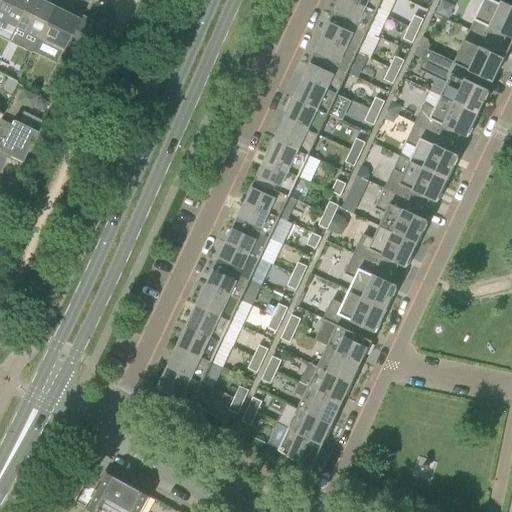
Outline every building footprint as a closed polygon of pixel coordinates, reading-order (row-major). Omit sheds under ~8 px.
[(0,0),(0,26),(12,0),(0,0)] [(0,37),(8,42),(13,32),(15,27),(38,39),(54,8),(37,0),(27,0),(25,5),(15,0),(12,0),(0,26),(0,37)] [(344,0),(343,2),(340,1),(333,16),(367,32),(377,11),(353,0),(344,0)] [(353,0),(377,11),(389,17),(396,0),(353,0)] [(418,0),(417,4),(428,9),(431,0),(418,0)] [(511,36),(511,9),(493,0),(484,0),(470,30),(502,45),(507,34),(511,36)] [(442,1),(436,13),(449,19),(454,6),(442,1)] [(66,42),(79,48),(92,22),(79,16),(77,20),(54,8),(38,39),(62,50),(66,42)] [(416,15),(410,27),(419,31),(424,19),(416,15)] [(333,16),(326,30),(329,32),(327,38),(358,53),(367,32),(333,16)] [(413,43),(419,31),(410,27),(404,39),(413,43)] [(497,56),(502,45),(470,30),(455,62),(487,77),(487,78),(492,80),(503,58),(497,56)] [(423,37),(419,46),(429,50),(433,41),(423,37)] [(324,44),(320,42),(313,57),(348,73),(358,53),(327,38),(324,44)] [(428,51),(419,46),(414,55),(424,59),(428,51)] [(429,51),(428,51),(424,59),(420,70),(448,83),(441,96),(480,114),(490,91),(483,88),(487,78),(487,77),(455,62),(429,50),(429,51)] [(338,94),(348,73),(313,57),(306,72),(310,74),(308,78),(307,79),(338,94)] [(396,57),(391,69),(399,72),(405,61),(396,57)] [(394,84),(399,72),(391,69),(385,80),(394,84)] [(298,100),(329,115),(338,94),(307,79),(308,78),(304,77),(297,92),(300,94),(298,99),(298,100)] [(11,95),(17,83),(8,78),(4,86),(3,90),(11,95)] [(461,133),(469,137),(480,114),(441,96),(435,109),(425,104),(416,124),(457,143),(461,133)] [(319,135),(329,115),(298,100),(298,99),(294,97),(287,113),(291,115),(288,120),(288,121),(319,135)] [(376,98),(371,110),(380,114),(386,102),(376,98)] [(40,99),(36,107),(45,111),(49,103),(40,99)] [(392,102),(388,110),(398,115),(402,107),(392,102)] [(375,125),(380,114),(371,110),(366,121),(375,125)] [(398,115),(388,110),(384,119),(394,123),(398,115)] [(278,141),(309,156),(319,135),(288,121),(288,120),(285,118),(277,134),(281,135),(279,140),(278,141)] [(0,152),(22,163),(37,132),(13,121),(11,125),(0,119),(0,152)] [(449,179),(460,156),(452,153),(457,143),(416,124),(406,143),(417,148),(411,161),(449,179)] [(271,156),(268,162),(300,177),(309,156),(278,141),(279,140),(275,138),(267,154),(271,156)] [(357,139),(352,151),(361,155),(366,143),(357,139)] [(355,166),(361,155),(352,151),(347,162),(355,166)] [(431,198),(439,202),(449,179),(411,161),(404,175),(394,170),(385,189),(426,208),(431,198)] [(266,167),(262,166),(255,181),(290,197),(300,177),(268,162),(266,167)] [(358,175),(368,180),(370,175),(367,168),(362,166),(358,175)] [(341,196),(347,184),(338,180),(332,192),(341,196)] [(255,181),(248,195),(252,197),(249,203),(280,218),(290,197),(255,181)] [(419,244),(429,222),(422,218),(426,208),(385,189),(376,208),(386,213),(380,226),(419,244)] [(351,210),(355,201),(347,197),(343,206),(351,210)] [(334,218),(335,214),(339,206),(330,201),(324,213),(334,218)] [(246,209),(243,207),(236,222),(271,238),(280,218),(249,203),(246,209)] [(334,218),(324,213),(319,225),(328,229),(334,218)] [(347,219),(335,214),(334,218),(328,229),(338,234),(344,232),(348,223),(347,219)] [(236,222),(229,237),(232,238),(230,244),(261,259),(271,238),(236,222)] [(400,264),(408,267),(419,244),(380,226),(373,240),(363,235),(354,254),(395,273),(400,264)] [(317,249),(322,237),(313,233),(308,245),(317,249)] [(227,250),(223,248),(216,263),(251,280),(261,259),(230,244),(227,250)] [(388,309),(399,287),(391,283),(395,273),(354,254),(345,274),(355,279),(349,291),(388,309)] [(216,263),(209,278),(213,280),(210,286),(242,300),(251,280),(216,263)] [(299,263),(294,274),(302,279),(308,267),(299,263)] [(297,290),(302,279),(294,274),(288,286),(297,290)] [(253,306),(242,300),(210,286),(208,291),(204,289),(197,305),(200,307),(201,306),(243,326),(253,306)] [(377,332),(388,309),(349,291),(343,305),(332,300),(323,320),(337,326),(338,326),(365,338),(370,329),(377,332)] [(303,292),(297,305),(300,306),(306,293),(303,292)] [(280,304),(274,316),(283,320),(289,308),(280,304)] [(201,306),(200,307),(198,312),(194,310),(187,326),(191,327),(233,347),(243,326),(201,306)] [(292,315),(287,327),(296,331),(302,319),(292,315)] [(278,332),(283,320),(274,316),(269,327),(278,332)] [(366,357),(373,341),(365,338),(338,326),(337,326),(328,346),(360,361),(363,356),(366,357)] [(185,331),(178,346),(213,362),(223,367),(233,347),(191,327),(188,332),(185,331)] [(291,343),(296,331),(287,327),(282,339),(291,343)] [(260,345),(255,357),(264,361),(269,349),(260,345)] [(178,346),(171,361),(174,362),(172,368),(203,383),(213,362),(178,346)] [(353,383),(360,368),(358,367),(360,361),(328,346),(318,367),(353,383)] [(268,368),(277,373),(283,361),(274,356),(268,368)] [(258,373),(264,361),(255,357),(249,369),(258,373)] [(317,364),(308,360),(303,371),(290,366),(292,362),(284,359),(279,371),(310,383),(317,364)] [(344,397),(346,398),(353,383),(318,367),(308,388),(341,403),(344,397)] [(169,374),(165,372),(155,393),(193,404),(203,383),(172,368),(169,374)] [(277,373),(268,368),(263,380),(271,384),(277,373)] [(235,398),(244,402),(250,391),(241,387),(235,398)] [(334,424),(341,410),(338,408),(341,403),(308,388),(299,408),(334,424)] [(244,402),(235,398),(230,410),(239,414),(244,402)] [(254,398),(248,410),(257,414),(263,402),(254,398)] [(324,438),(327,439),(334,424),(299,408),(289,428),(322,444),(324,438)] [(252,425),(257,414),(248,410),(243,421),(252,425)] [(311,472),(321,451),(319,450),(322,444),(289,428),(279,450),(311,472)] [(107,474),(98,491),(95,489),(95,490),(135,511),(142,511),(151,496),(105,471),(105,472),(107,474)] [(95,490),(98,492),(89,509),(86,507),(86,508),(93,511),(135,511),(95,490)]
